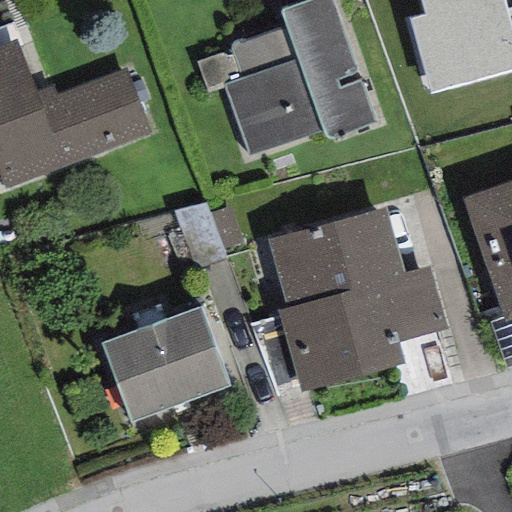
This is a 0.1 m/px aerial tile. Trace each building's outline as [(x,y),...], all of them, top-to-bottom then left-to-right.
[(327,143),(377,125),(331,0),(312,0),(280,12),(286,28),(245,42),(241,41),(235,41),(233,43),(231,45),(230,48),(233,56),(229,57),(225,57),(221,54),(195,63),(207,91),(222,86),(248,158),(323,131),(327,143)] [(429,94),(511,70),(511,40),(500,0),(420,0),(425,16),(409,21),(429,94)] [(15,41),(0,46),(0,178),(4,190),(150,134),(126,70),(56,96),(53,88),(36,95),(15,41)] [(511,320),(511,182),(463,200),(503,318),(505,323),(511,320)] [(174,212),(196,272),(227,261),(223,250),(210,214),(205,204),(174,212)] [(276,311),(300,394),(406,364),(400,345),(449,331),(429,264),(405,271),(386,205),(264,239),(284,308),(276,311)] [(210,214),(223,250),(242,243),(229,207),(210,214)] [(101,344),(130,423),(228,387),(199,308),(101,344)] [(511,367),(511,320),(505,323),(503,318),(489,322),(506,370),(511,367)]
